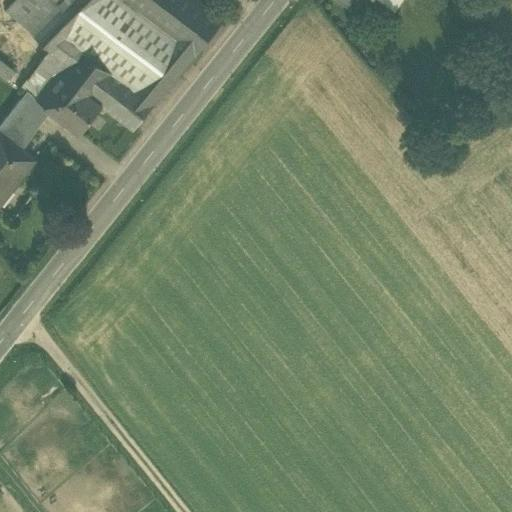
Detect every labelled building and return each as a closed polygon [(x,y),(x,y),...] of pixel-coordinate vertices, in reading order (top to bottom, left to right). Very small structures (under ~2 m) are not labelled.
[(14,0),(4,10),(34,35),(68,0),(14,0)] [(51,49),(54,51),(66,38),(102,0),(68,0),(34,35),(51,49)] [(102,0),(66,38),(136,89),(159,59),(168,48),(176,38),(124,0),(102,0)] [(199,0),(124,0),(176,38),(196,53),(224,19),(199,0)] [(337,0),(356,14),(366,0),(337,0)] [(383,0),(396,9),(402,0),(383,0)] [(134,129),(155,103),(136,89),(66,38),(54,51),(65,61),(76,69),(70,77),(101,105),(102,103),(134,129)] [(176,38),(168,48),(188,63),(196,53),(176,38)] [(168,48),(159,59),(178,74),(188,63),(168,48)] [(26,90),(36,98),(65,61),(54,51),(51,49),(21,87),(26,90)] [(15,72),(0,59),(0,77),(7,83),(15,72)] [(155,103),(178,74),(159,59),(136,89),(155,103)] [(51,111),(80,134),(101,105),(70,77),(76,69),(65,61),(36,98),(36,99),(51,111)] [(26,90),(11,109),(2,121),(25,139),(27,141),(37,129),(51,111),(36,99),(36,98),(26,90)] [(2,121),(0,123),(0,194),(11,181),(15,184),(35,160),(18,147),(25,139),(2,121)]
